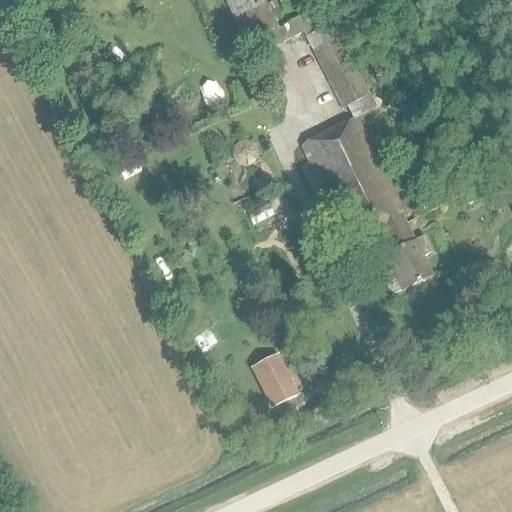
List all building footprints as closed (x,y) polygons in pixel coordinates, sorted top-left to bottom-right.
[(262,0),(224,0),(247,45),(254,42),(261,56),(331,21),(324,7),(278,29),(271,16),(283,9),(278,0),(262,0)] [(309,40),(342,113),(371,100),(337,27),(309,40)] [(277,84),(269,70),(255,77),(263,92),(277,84)] [(433,280),(422,257),(431,253),(422,236),(418,238),(372,144),(382,140),(370,116),(288,156),(311,203),(326,196),(328,200),(320,204),(326,217),(335,213),(351,247),(381,232),(393,257),(386,261),(392,273),(383,278),(393,299),(402,294),(403,295),(433,280)] [(254,152),(252,149),(250,147),(247,146),(243,145),(240,145),(237,146),(234,148),(232,150),(231,153),(230,157),(230,160),(231,163),(233,166),(235,168),(238,169),(241,170),(245,170),(248,169),(251,167),(253,165),(254,162),(255,159),(255,155),(254,152)] [(298,397),(277,355),(249,370),(270,411),(298,397)]
